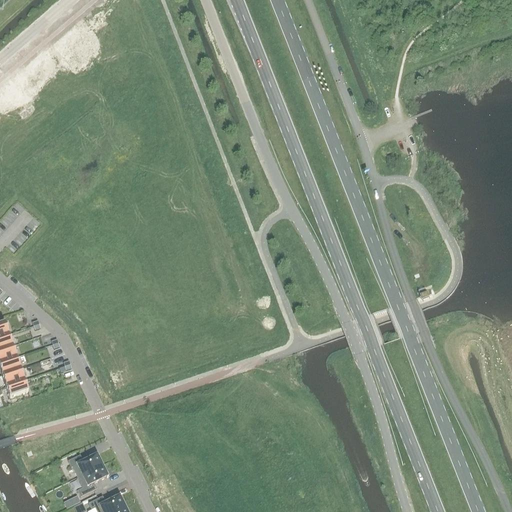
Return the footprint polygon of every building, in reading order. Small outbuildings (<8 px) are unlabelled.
[(418,297),(420,303),(428,300),(426,295),(418,297)] [(0,338),(8,336),(4,324),(0,325),(0,338)] [(0,351),(12,347),(8,336),(0,338),(0,351)] [(0,364),(16,359),(12,347),(0,351),(0,364)] [(0,364),(0,373),(1,377),(20,370),(16,359),(0,364)] [(1,377),(5,388),(24,382),(20,370),(1,377)] [(28,393),(24,382),(5,388),(9,400),(28,393)] [(77,479),(102,467),(96,455),(82,462),(79,457),(67,463),(71,469),(72,469),(77,479)] [(102,467),(77,479),(82,490),(77,492),(80,499),(96,491),(93,485),(108,478),(102,467)] [(77,497),(70,501),(73,507),(80,504),(77,497)] [(95,511),(116,511),(125,508),(119,497),(105,504),(102,498),(88,505),(91,511),(94,510),(95,511)]
